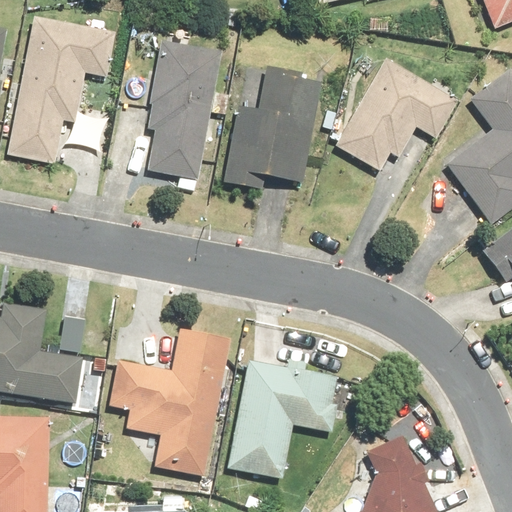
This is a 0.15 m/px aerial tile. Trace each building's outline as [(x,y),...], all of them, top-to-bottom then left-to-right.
[(511,19),(511,0),(478,0),(490,29),(511,19)] [(115,33),(30,17),(4,153),(52,162),(60,121),(71,124),(81,74),(106,79),(115,33)] [(197,180),(217,52),(155,43),(141,127),(151,128),(144,171),(197,180)] [(452,99),(381,60),(332,146),(376,171),(386,153),(394,157),(410,128),(430,139),(452,99)] [(299,182),(316,83),(296,80),(297,73),(261,66),(253,111),(232,107),(219,183),(275,193),(278,179),(299,182)] [(487,128),(441,163),(486,223),(511,203),(511,78),(505,69),(465,99),(487,128)] [(511,226),(478,252),(502,282),(511,274),(511,226)] [(0,393),(72,405),(80,357),(36,351),(43,310),(0,303),(0,393)] [(200,477),(226,339),(175,330),(168,370),(112,360),(104,407),(125,411),(122,430),(156,436),(150,468),(200,477)] [(283,367),(244,360),(223,468),(280,479),(290,424),(328,431),(333,405),(329,404),(334,377),(301,371),(302,362),(285,359),(283,367)] [(0,511),(42,511),(46,420),(0,418),(0,511)] [(356,509),(349,511),(433,511),(397,436),(362,452),(373,475),(356,509)]
